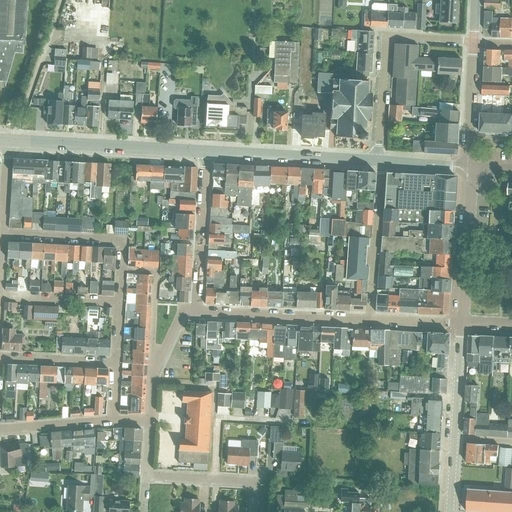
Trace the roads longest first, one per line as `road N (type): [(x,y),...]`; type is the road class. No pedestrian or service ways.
road 1 (residential): [(379,162),(383,45),(391,38),(473,41)]
road 2 (secondary): [(206,151),(6,139)]
road 3 (secondary): [(379,162),(206,151)]
road 4 (residential): [(369,319),(196,311)]
road 5 (residential): [(196,311),(206,151)]
road 6 (residential): [(379,162),(369,319)]
road 7 (secondary): [(462,322),(466,168)]
road 8 (residential): [(120,271),(122,246),(114,239),(0,234)]
road 9 (residential): [(151,376),(156,273),(120,271)]
road 10 (residential): [(255,511),(255,490),(246,481),(146,476)]
road 11 (residential): [(466,168),(473,41)]
